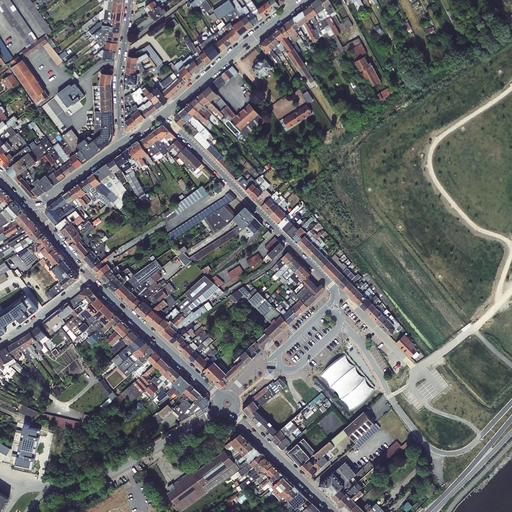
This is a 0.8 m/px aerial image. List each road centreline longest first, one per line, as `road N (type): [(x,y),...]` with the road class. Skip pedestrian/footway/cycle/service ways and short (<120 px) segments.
road 1 (residential): [(162,114),(339,292)]
road 2 (residential): [(511,402),(464,449),(430,447),(341,326)]
road 3 (residential): [(219,406),(123,468),(49,487)]
road 4 (tertiary): [(219,398),(90,277)]
road 5 (secondary): [(296,4),(162,114)]
road 6 (residential): [(129,0),(117,84),(120,144)]
road 7 (tertiary): [(335,511),(232,410)]
